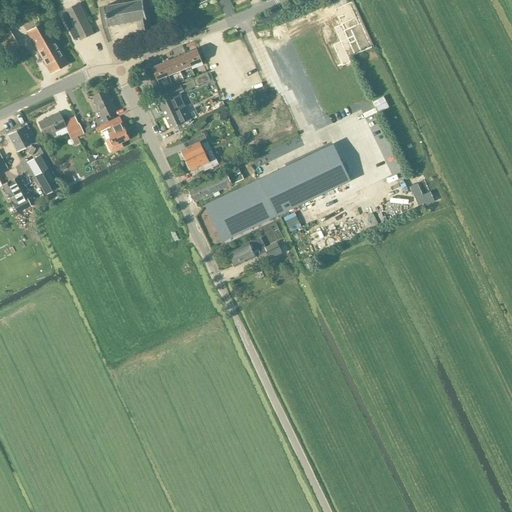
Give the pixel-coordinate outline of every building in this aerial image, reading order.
[(139,32),(153,30),(151,20),(152,19),(149,0),(143,0),(105,6),(108,26),(137,22),(139,32)] [(347,0),(331,0),(341,13),(334,15),(341,29),(346,26),(348,30),(353,27),(351,25),(358,22),(347,0)] [(67,12),(61,15),(74,40),(80,38),(81,40),(94,34),(79,4),(66,10),(67,12)] [(50,73),(67,64),(43,22),(26,32),(50,73)] [(8,29),(0,34),(0,41),(5,51),(17,44),(8,29)] [(266,36),(254,41),(264,63),(276,58),(266,36)] [(197,49),(186,53),(191,67),(203,62),(197,49)] [(191,67),(186,53),(175,58),(180,71),(191,67)] [(180,71),(175,58),(163,63),(169,76),(180,71)] [(169,76),(163,63),(152,67),(157,80),(169,76)] [(165,116),(185,106),(180,97),(183,96),(181,93),(184,91),(181,85),(163,93),(166,99),(159,103),(165,116)] [(113,113),(117,111),(107,90),(92,97),(102,117),(96,120),(99,126),(115,118),(113,113)] [(222,100),(211,105),(213,109),(224,104),(222,100)] [(240,109),(246,107),(242,100),(237,102),(240,109)] [(191,120),(185,106),(165,116),(171,129),(177,126),(180,132),(194,126),(191,120)] [(44,137),(66,127),(59,113),(38,123),(44,137)] [(108,122),(99,126),(101,132),(107,129),(109,134),(111,139),(106,141),(112,153),(124,147),(122,143),(130,139),(125,129),(122,122),(111,127),(108,122)] [(79,124),(67,130),(71,139),(83,133),(79,124)] [(83,127),(86,133),(92,130),(89,124),(83,127)] [(16,151),(32,143),(23,127),(7,135),(16,151)] [(186,161),(205,152),(201,144),(208,141),(204,134),(189,140),(192,146),(181,151),(186,161)] [(334,146),(206,206),(223,242),(351,182),(334,146)] [(206,170),(218,165),(211,149),(205,152),(186,161),(191,171),(204,165),(206,170)] [(60,187),(42,154),(30,161),(48,193),(60,187)] [(31,170),(27,161),(21,164),(25,174),(25,173),(31,170)] [(244,179),(243,177),(237,164),(225,170),(227,174),(189,191),(194,202),(204,198),(205,200),(211,197),(210,195),(239,182),(244,179)] [(17,177),(9,181),(16,195),(10,198),(12,203),(17,213),(30,206),(23,192),(24,191),(17,177)] [(9,181),(2,185),(10,199),(10,198),(16,195),(9,181)] [(417,184),(410,187),(419,206),(426,203),(427,205),(434,202),(430,192),(423,196),(417,184)] [(249,243),(228,253),(235,267),(256,257),(255,256),(260,254),(260,255),(266,252),(267,252),(265,248),(261,238),(249,243)] [(277,243),(265,248),(267,252),(266,252),(270,260),(283,254),(279,246),(277,243)]
